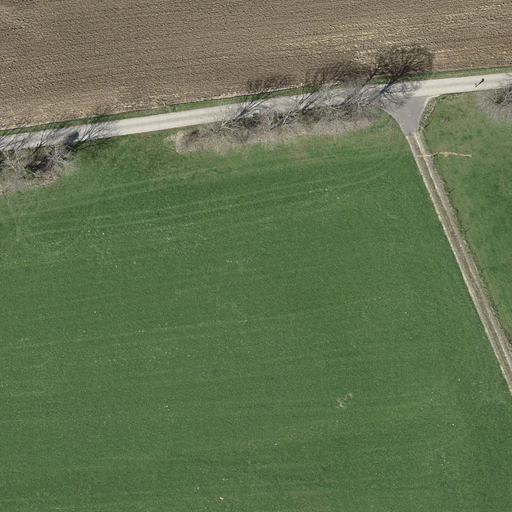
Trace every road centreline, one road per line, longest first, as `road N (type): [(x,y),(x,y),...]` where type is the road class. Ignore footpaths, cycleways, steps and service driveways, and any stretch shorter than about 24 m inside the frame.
road 1 (unclassified): [(0,145),(511,81)]
road 2 (track): [(397,90),(511,379)]
